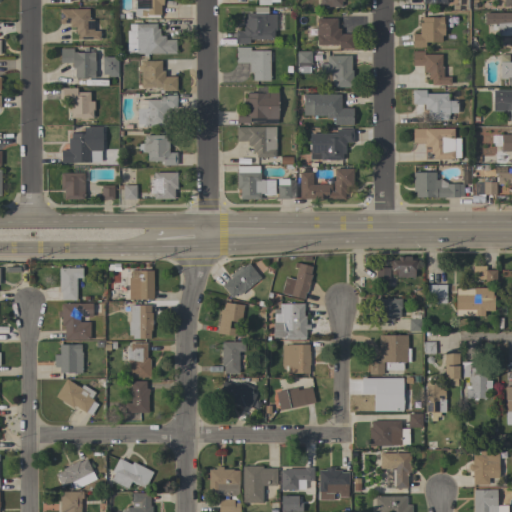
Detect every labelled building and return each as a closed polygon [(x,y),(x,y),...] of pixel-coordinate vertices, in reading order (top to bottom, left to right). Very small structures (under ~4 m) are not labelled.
[(162,0),(162,5),(160,5),(160,15),(140,16),(140,15),(135,15),(134,0),(162,0)] [(316,0),(317,8),(342,6),(341,0),(316,0)] [(275,30),(273,30),(273,39),(249,40),(249,44),(235,44),(235,31),(243,30),(243,13),(253,13),(253,8),(266,8),(266,14),(275,14),(275,30)] [(93,31),(99,31),(99,39),(78,39),(78,34),(75,34),(75,26),(70,27),(69,23),(59,23),(59,9),(88,9),(88,19),(92,19),(93,31)] [(511,46),(511,36),(496,36),(496,17),(506,17),(506,13),(511,12),(511,46)] [(419,22),(422,22),(422,18),(439,17),(439,16),(443,16),(443,24),(444,24),(444,35),(441,35),(441,42),(425,42),(425,47),(412,47),(412,34),(419,34),(419,22)] [(336,18),(337,28),(340,28),(340,34),(351,34),(352,48),(338,48),(338,44),(316,45),(316,36),(310,36),(310,28),(316,28),(316,18),(336,18)] [(156,24),(156,28),(159,28),(159,36),(164,36),(164,40),(175,40),(176,53),(127,54),(127,30),(129,30),(129,24),(156,24)] [(269,80),(252,80),(252,72),(249,72),(249,63),(235,63),(235,47),(249,47),(249,50),(269,50),(269,80)] [(94,72),(94,79),(88,79),(88,78),(74,78),(74,68),(72,68),(72,62),(60,62),(59,48),(73,48),(73,52),(83,52),(83,48),(87,48),(87,49),(92,49),(92,52),(94,52),(94,60),(94,72)] [(311,63),(310,63),(310,73),(297,73),(297,64),(296,64),(296,51),(310,51),(311,63)] [(441,54),(441,66),(442,66),(442,77),(450,77),(450,85),(431,85),(431,79),(428,79),(428,73),(422,73),(422,65),(412,65),(412,51),(424,51),(424,54),(441,54)] [(511,85),(506,85),(506,79),(499,79),(499,62),(511,62),(511,52),(511,85)] [(350,55),(351,70),(352,70),(352,87),(334,87),(334,73),(327,73),(327,72),(320,72),(320,63),(327,63),(327,56),(350,55)] [(116,56),(117,76),(107,76),(107,74),(102,74),(101,56),(116,56)] [(161,60),(161,71),(164,71),(164,77),(176,77),(176,90),(161,91),(161,87),(141,88),(140,71),(138,71),(138,65),(140,65),(140,61),(161,60)] [(278,118),(249,119),(249,123),(236,123),(236,112),(244,112),(244,98),(246,98),(246,93),(256,93),(256,86),(266,86),(266,92),(277,92),(278,118)] [(89,101),(93,101),(93,110),(92,110),(92,118),(70,118),(70,112),(67,112),(67,100),(59,100),(59,88),(76,88),(76,92),(89,92),(89,101)] [(447,93),(447,101),(457,101),(457,113),(448,113),(448,115),(447,115),(447,120),(427,120),(427,110),(424,110),(424,104),(412,104),(411,90),(425,90),(425,94),(447,93)] [(509,110),(492,110),(492,90),(511,90),(511,124),(509,124),(509,110)] [(340,94),(340,108),(353,108),(353,125),(333,125),(333,118),(325,118),(325,116),(312,116),(312,115),(302,115),(302,94),(340,94)] [(176,95),(176,108),(168,108),(168,126),(144,126),(144,124),(137,124),(136,109),(146,109),(146,100),(159,100),(159,95),(176,95)] [(101,127),(101,151),(89,151),(89,162),(60,163),(60,150),(68,150),(68,139),(70,139),(70,133),(83,133),(83,127),(101,127)] [(275,127),(275,151),(274,151),(275,157),(255,157),(255,152),(252,152),(252,145),(246,145),(246,141),(236,141),(236,127),(275,127)] [(352,129),(353,142),(344,142),(345,154),(342,154),(342,159),(320,160),(320,159),(309,159),(309,134),(335,133),(335,129),(352,129)] [(453,129),(453,139),(460,139),(460,158),(453,158),(453,159),(432,159),(432,154),(429,154),(429,147),(424,147),(424,143),(412,143),(412,129),(453,129)] [(511,151),(500,151),(500,135),(509,135),(509,129),(511,129),(511,151)] [(165,135),(165,141),(168,141),(168,152),(176,152),(176,165),(162,165),(162,161),(146,162),(146,153),(142,153),(142,143),(143,143),(143,135),(165,135)] [(278,165),(278,156),(291,156),(291,164),(278,165)] [(274,180),(274,195),(262,195),(262,194),(259,194),(259,199),(239,199),(239,189),(236,189),(236,173),(237,173),(237,166),(258,166),(258,172),(259,172),(260,180),(274,180)] [(352,168),(352,186),(347,187),(347,193),(344,194),(344,198),(299,199),(299,172),(312,172),(312,184),(331,184),(331,191),(332,191),(332,180),(333,180),(333,169),(352,168)] [(506,173),(506,168),(511,168),(511,194),(510,195),(510,184),(496,185),(496,173),(506,173)] [(176,172),(176,189),(173,189),(173,199),(153,199),(153,194),(149,194),(149,180),(153,180),(153,173),(176,172)] [(84,199),(63,200),(63,189),(60,189),(60,173),(83,173),(84,199)] [(463,184),(462,197),(458,197),(458,198),(415,197),(415,192),(412,192),(412,173),(434,173),(434,180),(438,180),(439,179),(447,183),(447,184),(463,184)] [(294,198),(289,198),(289,199),(274,199),(274,197),(277,197),(277,178),(288,178),(288,180),(294,180),(294,198)] [(495,195),(476,195),(475,182),(477,182),(477,179),(479,179),(479,178),(489,178),(489,182),(494,182),(495,195)] [(100,185),(113,185),(113,199),(100,199),(100,185)] [(122,185),(135,185),(135,199),(122,199),(122,185)] [(397,260),(397,256),(410,256),(410,260),(415,260),(415,271),(414,270),(414,277),(396,277),(396,272),(390,272),(391,266),(388,266),(389,262),(391,262),(391,259),(397,260)] [(280,293),(284,277),(294,279),(297,268),(293,267),(294,262),(311,266),(309,274),(311,275),(306,292),(305,292),(303,299),(280,293)] [(231,277),(229,275),(239,267),(241,269),(248,263),(259,278),(238,294),(237,292),(231,297),(221,285),(231,277)] [(496,282),(484,282),(484,279),(472,279),(472,266),(485,266),(485,270),(495,270),(496,282)] [(388,281),(387,281),(387,287),(374,287),(375,267),(389,267),(388,281)] [(75,300),(61,300),(61,292),(58,292),(58,268),(81,268),(81,278),(75,278),(75,300)] [(152,299),(128,299),(128,278),(131,278),(131,271),(152,270),(152,299)] [(441,285),(441,283),(445,283),(445,303),(433,303),(433,304),(425,304),(425,299),(433,299),(433,298),(426,298),(426,285),(441,285)] [(491,288),(491,293),(493,293),(493,309),(483,309),(483,315),(455,316),(454,288),(491,288)] [(399,317),(393,317),(393,322),(376,322),(376,298),(401,298),(401,308),(399,308),(399,317)] [(220,309),(223,309),(224,302),(243,305),(240,322),(229,320),(228,328),(241,330),(240,337),(216,333),(220,309)] [(91,303),(91,313),(87,313),(87,314),(82,314),(82,317),(79,317),(79,322),(89,322),(89,339),(64,340),(64,326),(61,326),(60,304),(91,303)] [(303,316),(305,316),(305,324),(309,324),(309,329),(305,329),(305,338),(272,338),(272,323),(273,323),(274,313),(281,313),(281,309),(279,309),(279,303),(303,303),(303,316)] [(151,330),(149,330),(149,339),(132,339),(132,335),(128,335),(128,321),(129,321),(129,305),(150,305),(150,312),(151,312),(151,330)] [(421,319),(421,330),(408,330),(408,319),(421,319)] [(406,362),(402,362),(402,370),(385,370),(385,362),(382,362),(382,374),(368,374),(368,360),(379,360),(379,349),(378,349),(378,334),(406,335),(406,362)] [(238,373),(223,373),(223,365),(221,365),(221,341),(244,341),(244,351),(238,351),(238,373)] [(422,341),(434,341),(435,353),(422,353),(422,341)] [(149,376),(148,376),(148,377),(127,377),(127,360),(126,360),(126,347),(129,347),(129,343),(146,343),(146,357),(148,358),(148,359),(149,359),(149,376)] [(81,373),(59,373),(59,367),(54,367),(54,354),(59,354),(59,344),(80,345),(80,351),(81,351),(81,373)] [(308,351),(312,351),(312,365),(308,365),(308,373),(287,373),(287,366),(282,366),(281,345),(287,345),(287,344),(308,344),(308,351)] [(457,386),(443,385),(444,353),(458,353),(457,386)] [(460,362),(470,362),(470,367),(485,367),(485,380),(489,380),(489,390),(485,390),(485,398),(465,397),(465,390),(469,390),(469,382),(467,382),(467,377),(460,377),(460,362)] [(54,397),(65,379),(80,388),(82,385),(94,392),(90,398),(93,400),(92,401),(97,404),(91,414),(85,411),(85,413),(73,405),(72,408),(54,397)] [(399,379),(386,379),(386,386),(379,386),(378,388),(369,387),(370,379),(364,379),(364,391),(398,391),(399,379)] [(147,413),(124,413),(124,403),(131,403),(131,381),(145,381),(145,388),(147,388),(147,413)] [(217,396),(223,381),(237,387),(240,382),(253,387),(250,392),(255,394),(249,408),(243,405),(242,407),(217,396)] [(424,382),(438,382),(438,389),(441,389),(441,390),(444,390),(444,399),(445,399),(445,412),(439,412),(439,416),(435,416),(435,420),(430,420),(430,412),(425,412),(424,382)] [(503,424),(511,424),(511,385),(503,386),(503,424)] [(402,411),(362,410),(363,393),(373,393),(373,392),(387,391),(388,386),(402,387),(402,411)] [(310,387),(314,403),(288,408),(288,407),(278,409),(274,391),(296,387),(297,390),(310,387)] [(421,413),(421,427),(407,427),(407,413),(421,413)] [(399,420),(400,428),(408,428),(408,444),(400,444),(400,445),(368,446),(368,427),(370,427),(370,421),(399,420)] [(471,464),(471,455),(479,455),(479,451),(497,451),(497,478),(487,478),(487,484),(472,484),(472,470),(469,470),(467,469),(467,466),(469,464),(471,464)] [(410,453),(410,474),(406,474),(407,488),(385,488),(385,469),(379,469),(379,453),(410,453)] [(152,472),(144,488),(130,481),(127,488),(110,480),(114,473),(111,472),(118,458),(131,464),(132,462),(152,472)] [(62,470),(61,469),(78,461),(79,462),(85,459),(95,478),(79,486),(76,479),(61,487),(54,474),(62,470)] [(239,486),(238,486),(238,496),(215,496),(215,492),(208,492),(207,469),(215,469),(215,466),(222,466),(222,469),(232,469),(232,470),(239,470),(239,486)] [(242,466),(262,466),(262,468),(276,468),(276,485),(261,485),(261,503),(242,502),(242,466)] [(297,489),(280,489),(280,470),(286,470),(286,468),(305,468),(305,467),(313,467),(313,481),(304,481),(304,485),(297,485),(297,489)] [(347,497),(338,497),(338,493),(332,493),(332,500),(316,500),(317,491),(318,491),(318,470),(324,470),(324,467),(334,467),(334,470),(340,470),(340,472),(347,472),(347,497)] [(473,511),(473,489),(495,489),(495,505),(496,505),(496,511),(473,511)] [(80,511),(59,511),(59,492),(82,492),(82,498),(80,498),(80,511)] [(126,511),(126,507),(131,507),(131,493),(149,493),(149,506),(152,506),(152,511),(126,511)] [(411,511),(374,511),(374,497),(405,496),(406,505),(411,505),(411,511)] [(218,511),(218,499),(233,499),(233,503),(239,503),(239,511),(218,511)]
